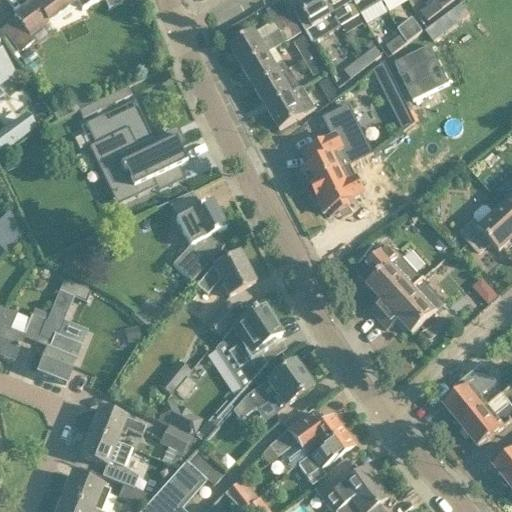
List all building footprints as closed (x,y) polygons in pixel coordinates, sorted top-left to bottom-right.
[(14,18),(16,21),(5,29),(22,52),(34,43),(30,37),(77,2),(82,12),(104,2),(109,11),(121,5),(118,0),(44,0),(36,7),(33,4),(14,18)] [(341,29),(323,0),(307,0),(300,5),(299,4),(298,4),(302,11),(295,15),(313,46),(341,30),(341,29)] [(351,0),(323,0),(341,29),(361,17),(354,5),(355,5),(351,0)] [(361,17),(382,4),(379,0),(351,0),(355,5),(354,5),(361,17)] [(435,0),(437,3),(443,11),(457,0),(435,0)] [(511,3),(509,0),(489,0),(476,11),(499,39),(505,34),(511,41),(511,3)] [(244,71),(275,52),(275,51),(301,36),(297,28),(293,21),(283,3),(267,13),(274,24),(230,49),(231,50),(232,50),(244,71)] [(428,22),(443,11),(437,3),(422,14),(428,22)] [(462,6),(454,11),(463,23),(471,17),(462,6)] [(413,20),(398,31),(402,37),(409,45),(423,34),(413,20)] [(439,23),(426,33),(434,45),(448,34),(439,23)] [(392,58),(409,45),(402,37),(386,50),(392,58)] [(296,46),(305,62),(314,57),(305,40),(296,46)] [(428,47),(392,65),(410,101),(419,97),(446,83),(428,47)] [(375,50),(360,62),(366,70),(381,58),(375,50)] [(244,71),(257,91),(290,71),(289,70),(287,71),(275,52),(244,71)] [(314,57),(305,62),(315,79),(324,73),(314,57)] [(0,99),(2,98),(0,94),(0,84),(11,77),(12,76),(10,74),(6,68),(0,59),(0,99)] [(366,70),(360,62),(345,74),(352,82),(366,70)] [(385,64),(373,73),(382,91),(395,84),(385,64)] [(257,91),(269,112),(304,91),(303,90),(301,91),(290,71),(257,91)] [(339,98),(329,82),(321,87),(330,103),(339,98)] [(316,111),(304,91),(269,112),(280,131),(279,132),(280,133),(316,111)] [(75,114),(72,110),(69,106),(54,117),(57,121),(75,114)] [(313,167),(303,172),(311,187),(343,171),(374,156),(372,153),(369,154),(348,112),(351,111),(349,107),(323,120),(325,124),(328,122),(336,139),(324,145),(307,154),(313,167)] [(179,150),(180,149),(175,140),(156,149),(136,108),(109,121),(107,115),(85,125),(104,165),(117,159),(120,166),(119,167),(123,176),(126,174),(137,198),(156,189),(153,181),(186,165),(179,150)] [(18,121),(0,133),(0,156),(28,135),(28,134),(18,121)] [(312,189),(308,191),(314,202),(318,201),(325,216),(330,214),(332,218),(350,209),(348,205),(364,197),(357,182),(350,168),(344,172),(343,171),(311,187),(312,189)] [(189,248),(172,268),(191,285),(215,256),(207,241),(226,230),(211,202),(198,208),(192,196),(168,209),(189,248)] [(511,220),(504,211),(496,218),(488,208),(483,209),(475,216),(475,221),(472,224),(473,226),(462,236),(479,255),(491,245),(500,254),(511,243),(511,220)] [(370,312),(379,322),(412,292),(423,282),(389,247),(357,276),(368,287),(367,288),(381,302),(370,312)] [(228,300),(237,295),(255,285),(239,255),(213,268),(196,288),(207,297),(219,283),(228,300)] [(43,330),(37,345),(49,350),(47,353),(46,353),(37,375),(66,386),(82,347),(58,338),(73,300),(86,305),(90,294),(63,282),(58,293),(46,323),(43,330)] [(423,282),(412,292),(379,322),(388,332),(399,322),(413,337),(422,328),(433,339),(452,321),(442,309),(445,307),(423,282)] [(483,296),(483,301),(488,307),(498,298),(490,289),(483,296)] [(148,301),(134,317),(149,331),(163,314),(148,301)] [(271,350),(268,346),(281,338),(272,323),(274,322),(275,323),(276,322),(265,306),(250,316),(251,319),(244,324),(242,321),(243,320),(242,319),(223,344),(224,345),(225,344),(231,355),(227,358),(228,359),(229,358),(237,374),(237,375),(241,373),(249,387),(242,397),(243,397),(268,366),(267,366),(266,367),(260,358),(272,350),(272,349),(271,350)] [(235,321),(219,309),(205,327),(220,340),(235,321)] [(103,323),(115,331),(123,319),(111,311),(103,323)] [(23,340),(37,345),(43,330),(46,323),(32,317),(30,321),(7,312),(0,328),(0,360),(13,365),(23,340)] [(129,329),(117,355),(131,361),(142,336),(129,329)] [(177,362),(157,386),(171,398),(191,374),(177,362)] [(246,399),(233,414),(238,422),(255,411),(268,401),(277,415),(284,410),(312,390),(311,389),(312,384),(308,378),(304,378),(294,364),(278,376),(267,385),(246,399)] [(459,396),(444,407),(453,418),(452,422),(456,426),(459,426),(461,429),(488,408),(487,406),(480,398),(497,384),(483,367),(454,390),(459,396)] [(511,423),(511,408),(511,407),(502,396),(488,408),(461,429),(479,450),(511,423)] [(193,440),(202,422),(166,403),(156,422),(193,440)] [(225,404),(214,416),(218,419),(216,422),(212,418),(195,437),(202,444),(233,411),(225,404)] [(98,410),(88,434),(116,445),(120,436),(124,438),(127,432),(142,438),(145,429),(98,410)] [(333,419),(322,427),(312,414),(299,424),(269,449),(278,460),(279,458),(280,463),(285,470),(289,472),(296,467),(297,468),(306,461),(343,433),(333,419)] [(167,429),(159,445),(177,454),(181,457),(189,441),(167,429)] [(343,433),(306,461),(297,468),(312,488),(325,478),(321,472),(338,460),(354,448),(343,433)] [(88,434),(79,459),(106,469),(102,479),(123,487),(134,492),(138,479),(124,470),(131,451),(116,445),(88,434)] [(177,454),(170,467),(179,471),(200,446),(189,441),(181,457),(177,454)] [(195,454),(186,465),(210,487),(212,488),(221,478),(195,454)] [(506,488),(509,488),(511,491),(511,490),(511,454),(494,469),(502,480),(502,483),(506,488)] [(186,465),(154,500),(144,511),(143,511),(182,511),(206,484),(209,488),(210,487),(186,465)] [(351,465),(335,477),(314,492),(325,507),(326,507),(329,511),(384,511),(380,506),(389,499),(366,469),(359,475),(351,465)] [(71,477),(63,499),(93,511),(94,511),(102,511),(110,493),(71,477)] [(242,484),(225,497),(235,508),(239,511),(245,511),(258,502),(242,484)] [(144,511),(154,500),(134,492),(123,487),(118,500),(144,511)] [(93,511),(63,499),(57,511),(93,511)]
